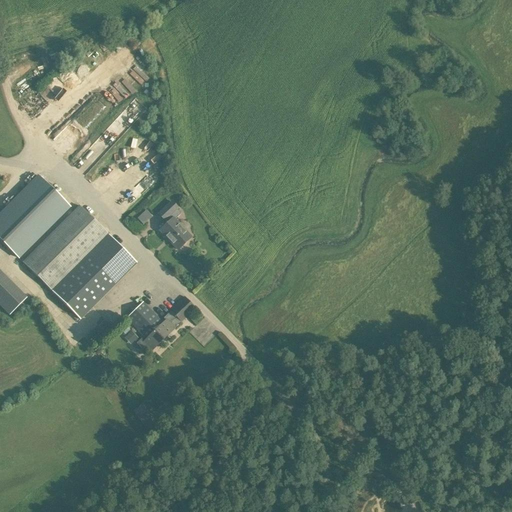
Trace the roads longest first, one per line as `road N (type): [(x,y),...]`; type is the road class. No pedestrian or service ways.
road 1 (unclassified): [(331,511),(324,463),(299,412),(188,295)]
road 2 (track): [(252,362),(107,511)]
road 3 (track): [(62,174),(15,113),(0,54)]
